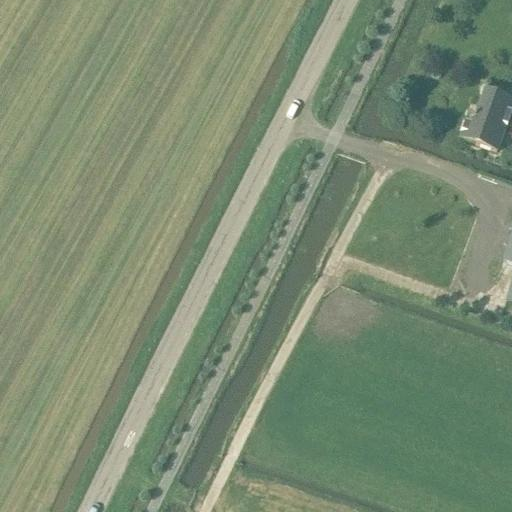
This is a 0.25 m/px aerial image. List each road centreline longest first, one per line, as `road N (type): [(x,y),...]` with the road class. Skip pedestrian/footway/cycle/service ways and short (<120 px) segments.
road 1 (unclassified): [(92,511),(344,0)]
road 2 (track): [(209,511),(373,184),(412,167)]
